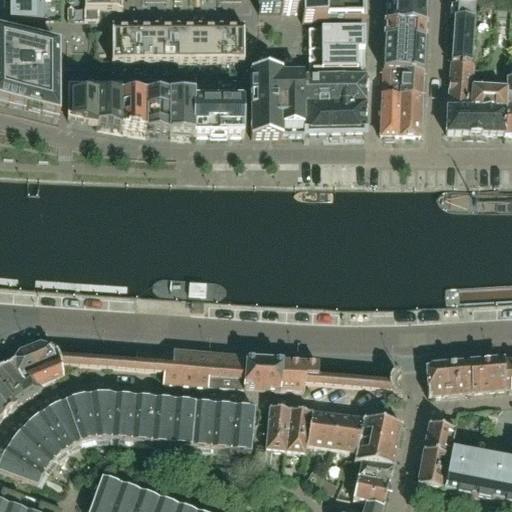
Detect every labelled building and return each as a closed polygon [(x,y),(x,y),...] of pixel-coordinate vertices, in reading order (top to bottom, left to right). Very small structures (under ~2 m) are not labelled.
[(121,13),(121,0),(83,0),(84,14),(84,25),(99,25),(99,14),(122,14),(122,13),(121,13)] [(302,27),(364,27),(364,0),(259,0),(259,1),(259,17),(302,17),(302,27)] [(424,52),(426,0),(386,0),(386,14),(384,38),(383,73),(403,74),(423,75),(423,66),(424,52)] [(470,68),(474,11),(474,0),(454,0),(454,4),(454,9),(457,9),(456,21),(453,20),(453,26),(453,31),(452,37),(452,42),(450,67),(470,68)] [(44,3),(44,2),(9,2),(9,25),(44,25),(44,3)] [(134,66),(134,29),(122,29),(113,29),(113,28),(111,28),(111,40),(106,40),(106,54),(111,54),(111,65),(111,67),(134,66)] [(249,54),(249,39),(243,39),(243,28),(242,28),(242,29),(220,29),(220,66),(243,66),(243,54),(249,54)] [(156,66),(156,29),(134,29),(134,66),(156,66)] [(177,66),(177,29),(156,29),(156,66),(177,66)] [(199,66),(199,29),(177,29),(177,66),(199,66)] [(220,66),(220,29),(199,29),(199,66),(220,66)] [(364,33),(344,33),(324,33),(309,33),(309,54),(365,54),(365,33),(364,33)] [(59,121),(59,49),(0,35),(0,107),(53,120),(57,121),(59,121)] [(309,54),(309,74),(365,74),(365,54),(309,54)] [(470,92),(472,69),(449,67),(448,90),(470,92)] [(283,142),(283,141),(282,141),(282,130),(304,130),(303,81),(304,81),(304,80),(282,80),(282,74),(251,74),(251,142),(283,142)] [(401,99),(403,76),(382,75),(381,98),(401,99)] [(421,100),(422,77),(403,76),(401,99),(421,100)] [(364,142),(363,82),(304,81),(303,81),(304,130),(304,142),(364,142)] [(97,129),(97,90),(67,90),(67,123),(70,124),(81,126),(83,126),(87,127),(97,129)] [(121,98),(122,98),(122,90),(97,90),(97,129),(114,132),(118,132),(121,133),(121,98)] [(504,140),(505,94),(470,93),(470,92),(448,90),(445,138),(489,139),(504,140)] [(145,136),(145,98),(122,98),(121,98),(121,133),(124,133),(128,134),(131,134),(135,135),(138,135),(143,136),(145,136)] [(169,139),(169,98),(145,98),(145,136),(161,138),(168,139),(169,139)] [(193,141),(193,98),(169,98),(169,139),(173,139),(188,140),(193,141)] [(217,141),(217,98),(193,98),(193,141),(209,141),(217,141)] [(243,141),(243,98),(217,98),(217,141),(226,141),(243,141)] [(397,141),(399,120),(401,99),(381,98),(380,120),(379,140),(397,141)] [(419,128),(421,100),(401,99),(399,120),(397,141),(419,142),(419,128)] [(511,197),(454,198),(454,218),(511,217),(511,197)] [(337,270),(164,261),(163,297),(335,306),(337,270)] [(503,277),(423,281),(424,301),(504,297),(503,277)] [(61,371),(60,369),(58,363),(55,358),(52,354),(48,350),(39,348),(19,356),(14,363),(16,368),(17,372),(19,378),(22,383),(24,385),(28,388),(34,389),(39,391),(60,382),(63,381),(62,374),(61,371)] [(207,390),(209,361),(209,359),(173,356),(173,358),(136,356),(136,368),(165,371),(164,376),(163,387),(207,390)] [(243,396),(243,393),(245,365),(245,363),(224,361),(209,359),(209,361),(207,390),(207,393),(243,396)] [(34,389),(28,388),(24,385),(22,383),(19,378),(17,372),(16,368),(14,363),(0,373),(0,391),(17,410),(41,395),(39,391),(34,389)] [(282,367),(245,365),(243,393),(280,395),(282,367)] [(511,394),(511,365),(503,366),(504,381),(510,381),(511,394)] [(511,394),(510,381),(504,381),(503,366),(467,370),(468,385),(466,386),(462,391),(463,398),(472,398),(511,394)] [(317,388),(318,382),(319,369),(282,367),(280,395),(303,397),(303,387),(317,388)] [(468,385),(467,370),(455,371),(446,372),(449,400),(463,398),(462,391),(466,386),(468,385)] [(449,400),(446,372),(428,373),(428,372),(425,372),(425,376),(426,376),(428,398),(427,398),(427,402),(431,402),(431,401),(449,400)] [(0,424),(17,410),(0,391),(0,424)] [(111,449),(115,400),(102,400),(89,400),(87,401),(96,448),(98,448),(111,449)] [(131,450),(135,402),(115,400),(111,449),(131,450)] [(96,448),(87,401),(75,403),(65,406),(63,407),(82,452),(96,448)] [(151,452),(155,404),(135,402),(131,450),(151,452)] [(171,454),(175,405),(155,404),(151,452),(171,454)] [(190,456),(195,407),(175,405),(171,454),(190,456)] [(82,452),(63,407),(54,411),(45,416),(43,417),(69,458),(82,452)] [(210,457),(215,409),(195,407),(190,456),(210,457)] [(231,455),(234,411),(215,409),(210,457),(231,459),(231,455)] [(251,456),(253,431),(255,412),(234,411),(231,455),(251,456)] [(285,456),(290,414),(269,412),(265,448),(264,453),(285,456)] [(306,452),(311,417),(290,414),(285,456),(305,459),(306,452)] [(69,458),(43,417),(35,423),(24,432),(58,467),(69,458)] [(306,452),(331,455),(336,420),(311,417),(306,452)] [(364,424),(336,420),(331,455),(355,458),(359,442),(364,424)] [(364,424),(359,442),(397,448),(402,429),(364,424)] [(451,455),(455,432),(454,432),(453,432),(453,433),(447,432),(430,428),(430,427),(429,426),(423,455),(450,460),(450,455),(451,455)] [(58,467),(24,432),(22,434),(12,446),(9,451),(49,478),(58,467)] [(392,470),(397,448),(359,442),(355,458),(354,466),(360,467),(392,470)] [(49,478),(9,451),(5,456),(0,466),(0,476),(42,492),(49,478)] [(443,495),(450,460),(423,455),(417,489),(443,495)] [(511,467),(451,455),(450,455),(450,460),(443,495),(511,508),(511,467)] [(388,488),(392,470),(360,467),(357,482),(388,488)] [(291,481),(292,471),(284,470),(283,480),(283,481),(291,482),(291,481)] [(306,486),(317,492),(322,482),(311,476),(306,486)] [(112,511),(121,488),(102,481),(99,489),(94,492),(92,496),(93,498),(94,501),(92,507),(90,511),(112,511)] [(336,490),(322,482),(317,492),(332,500),(336,490)] [(383,511),(388,488),(357,482),(356,482),(352,505),(383,511)] [(133,511),(140,495),(121,488),(112,511),(133,511)] [(0,511),(3,511),(12,496),(0,491),(0,511)] [(155,511),(159,502),(140,495),(133,511),(155,511)] [(27,511),(29,508),(23,506),(25,501),(12,496),(3,511),(27,511)] [(176,511),(178,509),(159,502),(155,511),(176,511)]
